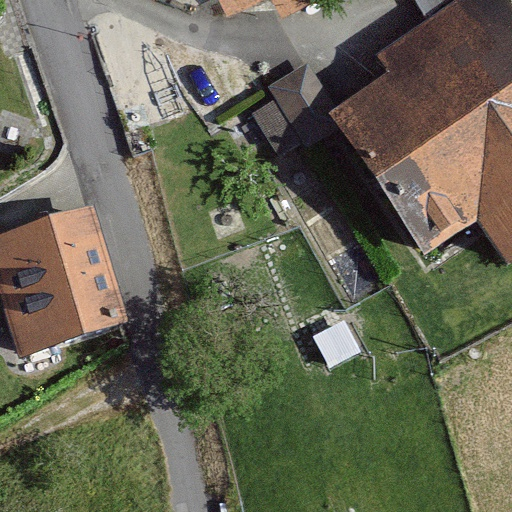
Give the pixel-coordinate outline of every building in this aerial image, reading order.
[(511,18),(508,13),(340,126),(424,250),(479,212),(511,260),(511,18)] [(279,104),(259,117),(283,154),(302,141),(279,104)] [(89,217),(0,243),(0,271),(25,354),(122,325),(89,217)] [(511,455),(511,425),(500,432),(511,455)] [(369,511),(364,500),(338,511),(369,511)]
